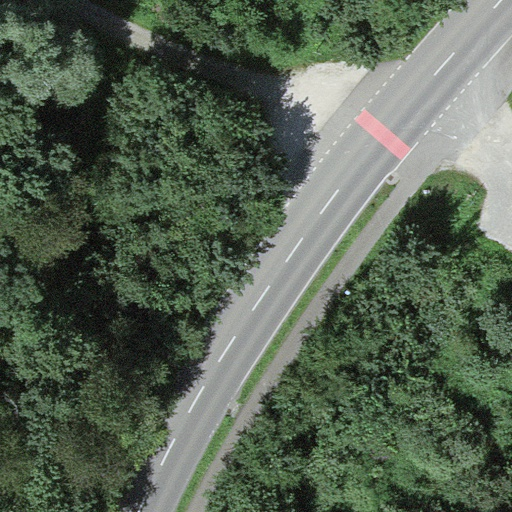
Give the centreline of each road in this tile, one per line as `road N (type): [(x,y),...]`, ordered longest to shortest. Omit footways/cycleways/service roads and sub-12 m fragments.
road 1 (tertiary): [(142,511),(246,321),(392,124),(508,0)]
road 2 (track): [(74,0),(187,71),(392,124)]
road 3 (track): [(392,124),(457,126),(511,174)]
